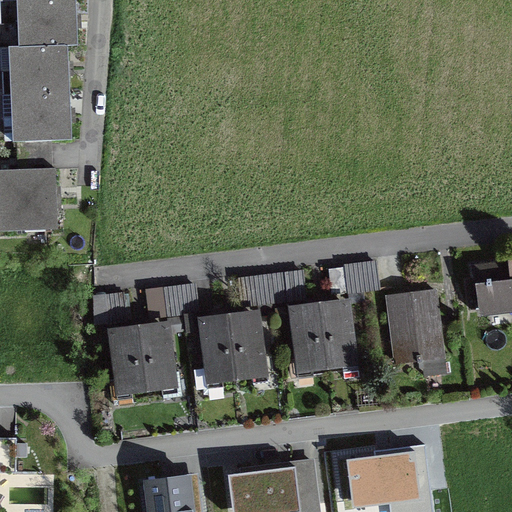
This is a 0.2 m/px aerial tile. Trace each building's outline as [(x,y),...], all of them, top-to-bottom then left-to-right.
[(19,0),(20,23),(78,21),(78,13),(74,14),(73,0),(19,0)] [(78,21),(20,23),(21,47),(65,45),(75,45),(75,29),(79,28),(78,21)] [(65,45),(21,47),(0,47),(0,71),(70,68),(70,61),(66,61),(65,45)] [(14,94),(68,92),(67,76),(71,76),(70,68),(13,71),(14,94)] [(14,94),(14,118),(72,115),(72,108),(68,108),(68,92),(14,94)] [(70,140),(69,123),(73,123),(72,115),(14,118),(0,118),(0,136),(4,136),(5,141),(13,141),(13,142),(17,142),(49,141),(70,140)] [(50,155),(49,141),(17,142),(18,156),(50,155)] [(18,170),(50,168),(50,155),(18,156),(18,170)] [(55,199),(58,198),(58,186),(54,186),(53,168),(50,168),(18,170),(0,170),(0,191),(0,201),(55,199)] [(58,198),(55,199),(0,201),(1,231),(55,229),(55,211),(59,211),(58,198)] [(511,260),(472,265),(475,285),(476,285),(480,317),(511,312),(511,260)] [(361,264),(364,291),(380,289),(376,262),(361,264)] [(364,291),(361,264),(345,266),(348,293),(364,291)] [(271,276),(274,302),(289,300),(286,274),(271,276)] [(274,302),(271,276),(254,278),(258,304),(274,302)] [(180,287),(184,313),(199,312),(196,285),(180,287)] [(184,313),(180,287),(164,289),(167,315),(184,313)] [(436,291),(387,297),(395,362),(444,356),(444,354),(442,354),(435,293),(436,293),(436,291)] [(124,294),(107,296),(111,323),(128,320),(124,294)] [(345,304),(320,307),(327,364),(342,362),(344,378),(359,376),(356,349),(351,349),(345,304)] [(327,364),(320,307),(295,310),(302,367),(327,364)] [(255,315),(230,318),(237,375),(262,372),(255,315)] [(222,377),(237,375),(230,318),(205,321),(210,367),(201,368),(204,393),(224,391),(222,377)] [(165,326),(140,329),(147,386),(162,384),(163,398),(182,396),(179,370),(170,372),(165,326)] [(132,388),(147,386),(140,329),(114,332),(120,378),(111,379),(114,405),(133,402),(132,388)] [(0,472),(16,473),(16,438),(0,437),(0,472)] [(377,458),(348,461),(354,506),(391,502),(392,511),(431,511),(423,447),(376,453),(377,458)] [(300,506),(320,503),(315,464),(228,474),(232,511),(298,511),(301,511),(300,506)] [(202,511),(199,481),(189,483),(188,475),(146,480),(150,511),(202,511)]
